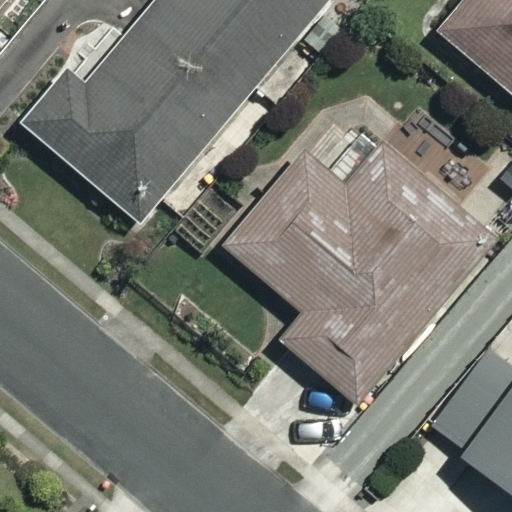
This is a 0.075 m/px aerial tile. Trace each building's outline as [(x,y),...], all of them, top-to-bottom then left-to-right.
[(0,0),(0,21),(17,0),(0,0)] [(334,0),(165,0),(89,90),(72,75),(25,131),(140,228),(334,0)] [(511,0),(476,0),(442,40),(511,99),(511,0)] [(350,197),(308,161),(230,254),(310,322),(287,348),(360,409),(490,256),(379,162),(350,197)] [(511,326),(429,434),(511,498),(511,326)]
